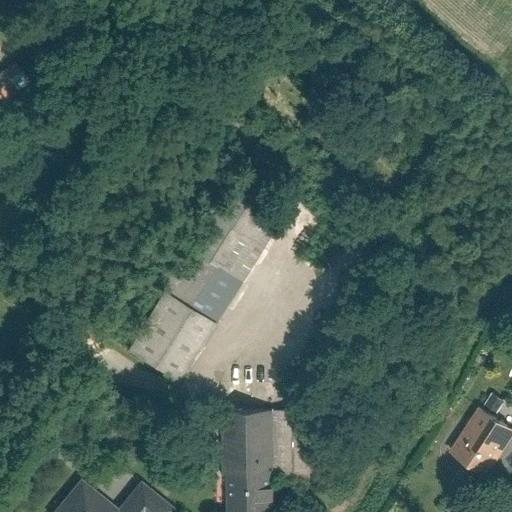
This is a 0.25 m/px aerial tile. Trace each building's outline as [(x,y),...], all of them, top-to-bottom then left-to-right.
[(15,60),(0,71),(0,74),(14,92),(30,79),(15,60)] [(0,74),(0,102),(14,92),(0,74)] [(0,158),(0,188),(15,176),(0,158)] [(164,282),(216,315),(267,233),(285,205),(233,172),(164,282)] [(285,205),(267,233),(325,269),(340,245),(320,232),(328,219),(291,196),(285,205)] [(177,378),(216,315),(164,282),(124,345),(177,378)] [(511,291),(502,306),(511,312),(511,291)] [(222,473),(228,473),(273,472),(319,472),(319,405),(222,405),(222,473)] [(511,437),(511,428),(480,408),(451,451),(488,475),(511,437)] [(228,473),(228,509),(274,509),(273,472),(228,473)] [(174,511),(179,506),(143,477),(119,506),(83,477),(54,511),(174,511)]
